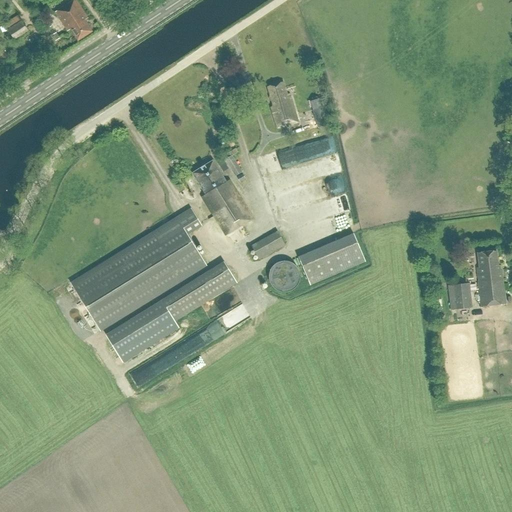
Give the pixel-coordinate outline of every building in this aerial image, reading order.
[(92,32),(85,20),(88,18),(75,0),(73,0),(55,12),(67,31),(70,30),(77,41),(92,32)] [(5,24),(8,30),(14,39),(27,31),(22,22),(18,17),(5,24)] [(46,17),(42,20),(48,29),(52,26),(46,17)] [(51,35),(55,41),(60,38),(56,32),(51,35)] [(286,95),(283,82),(267,87),(273,106),(271,107),(273,113),(272,113),(277,128),(297,122),(289,94),(286,95)] [(317,127),(327,124),(322,107),(312,110),(317,127)] [(223,156),(225,159),(225,160),(235,176),(242,172),(232,156),(232,155),(231,156),(229,152),(228,152),(225,154),(224,155),(223,156)] [(226,182),(212,161),(192,173),(206,195),(202,197),(225,235),(253,218),(229,180),(226,182)] [(353,234),(298,257),(310,285),(365,262),(353,234)] [(176,285),(210,265),(197,243),(153,269),(160,281),(164,278),(168,284),(173,280),(176,285)] [(476,268),(481,306),(505,304),(502,270),(498,271),(496,251),(477,253),(479,267),(476,268)] [(205,299),(237,277),(232,270),(200,292),(205,299)] [(455,284),(447,285),(450,310),(472,307),(469,283),(467,283),(467,281),(455,282),(455,284)] [(225,330),(250,313),(243,304),(218,321),(225,330)] [(102,323),(116,315),(112,308),(103,313),(99,306),(94,309),(102,323)] [(178,330),(180,329),(177,319),(173,313),(170,314),(163,319),(155,322),(149,327),(145,328),(136,335),(135,335),(128,340),(123,342),(118,346),(124,353),(125,357),(129,361),(138,358),(158,343),(155,344),(163,338),(169,336),(178,330)] [(119,344),(143,329),(137,319),(112,334),(119,344)] [(165,358),(136,376),(142,386),(171,367),(165,358)]
